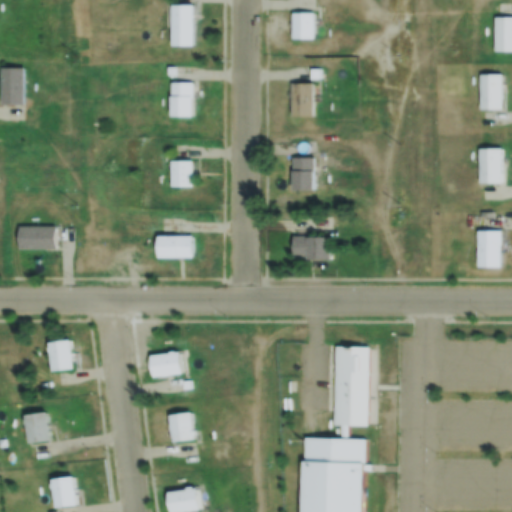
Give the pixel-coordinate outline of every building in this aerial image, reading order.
[(172,4),(194,4),(194,45),(172,45),(172,4)] [(315,12),(315,39),(293,38),(293,12),(315,12)] [(496,18),(511,18),(511,51),(495,51),(496,18)] [(1,66),(24,66),(24,103),(1,103),(1,66)] [(503,74),(502,108),(480,108),(481,74),(503,74)] [(193,81),(193,115),(171,115),(171,81),(193,81)] [(293,82),(315,83),(314,116),(293,116),(293,82)] [(480,147),(502,148),(502,181),(499,181),(499,184),(480,184),(480,147)] [(314,157),(314,189),(292,189),(293,157),(314,157)] [(193,159),(193,186),(171,186),(171,159),(193,159)] [(19,225),(56,225),(56,249),(19,248),(19,225)] [(478,231),(502,231),(502,245),(500,245),(500,267),(478,267),(478,231)] [(193,235),(193,257),(157,257),(158,235),(193,235)] [(294,235),(309,235),(309,237),(331,237),(331,259),(294,259),(294,235)] [(70,339),(73,367),(53,370),(49,342),(70,339)] [(338,346),(373,347),(372,426),(337,426),(338,346)] [(151,354),(180,351),(183,373),(154,377),(151,354)] [(183,380),(190,380),(191,388),(184,389),(183,380)] [(46,411),(50,440),(30,442),(26,414),(46,411)] [(170,415),(191,412),(194,439),(173,441),(170,415)] [(302,511),(306,437),(362,439),(359,511),(302,511)] [(72,477),(76,505),(56,507),(52,479),(72,477)] [(187,488),(192,487),(192,488),(197,488),(199,510),(185,511),(170,511),(168,491),(187,489),(187,488)]
